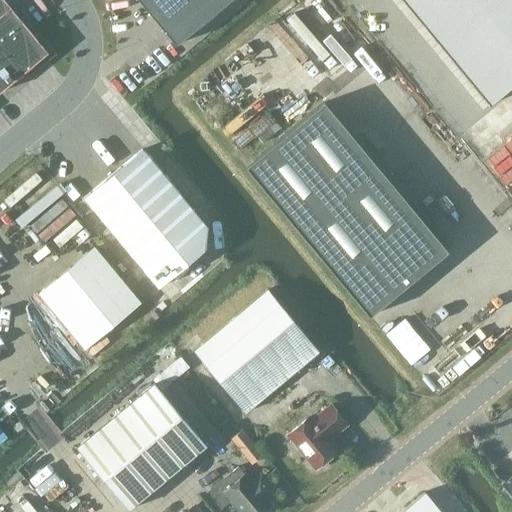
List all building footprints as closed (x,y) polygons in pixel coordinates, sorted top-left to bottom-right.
[(0,0),(0,91),(30,67),(32,69),(51,53),(37,36),(34,37),(2,0),(0,0)] [(138,0),(176,45),(230,0),(138,0)] [(511,0),(402,0),(489,104),(511,84),(511,0)] [(319,101),(243,164),(368,315),(445,249),(319,101)] [(123,157),(132,152),(123,134),(114,139),(123,157)] [(207,228),(194,213),(142,150),(84,198),(157,287),(206,250),(207,228)] [(0,215),(0,230),(10,242),(17,237),(0,215)] [(94,247),(38,293),(85,349),(141,303),(94,247)] [(193,350),(244,412),(318,350),(267,289),(193,350)] [(37,354),(31,359),(49,379),(55,374),(37,354)] [(41,405),(51,397),(38,382),(29,390),(41,405)] [(154,382),(76,446),(128,509),(205,445),(154,382)] [(309,416),(287,434),(290,437),(290,442),(295,448),(300,449),(315,468),(337,449),(328,439),(347,423),(330,403),(312,419),(309,416)] [(255,444),(242,429),(233,436),(246,452),(255,444)] [(229,473),(205,492),(220,509),(230,500),(240,511),(261,511),(271,504),(264,496),(273,489),(260,473),(252,480),(245,472),(243,474),(237,466),(229,473)] [(31,494),(58,511),(61,511),(72,496),(43,476),(31,494)] [(442,511),(425,491),(398,511),(442,511)]
